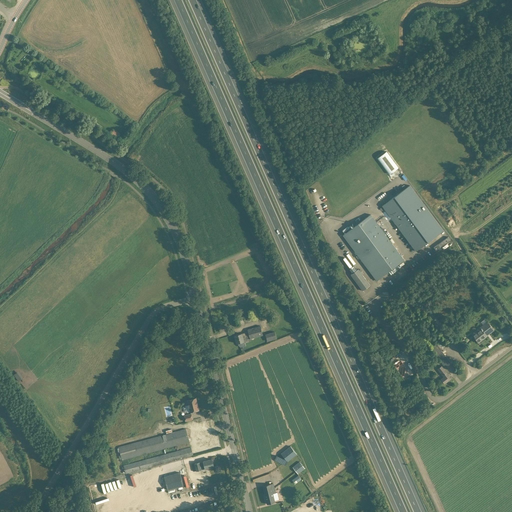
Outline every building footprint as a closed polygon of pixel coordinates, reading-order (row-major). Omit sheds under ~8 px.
[(117,139),(120,133),(117,131),(114,129),(110,134),(113,137),(117,139)] [(378,158),(389,174),(399,167),(387,151),(378,158)] [(382,206),(416,251),(443,231),(410,185),(382,206)] [(374,212),(371,214),(377,222),(380,220),(374,212)] [(343,235),(376,280),(404,260),(370,214),(343,235)] [(448,237),(438,244),(434,247),(436,250),(450,240),(448,237)] [(363,291),(370,285),(358,269),(351,275),(363,291)] [(494,330),(487,322),(472,334),(478,343),(494,330)] [(234,335),(237,343),(244,341),(243,338),(249,336),(250,338),(262,334),(260,325),(247,329),(247,331),(234,335)] [(274,331),(264,334),(266,341),(276,338),(274,331)] [(431,348),(439,359),(446,367),(451,363),(436,344),(431,348)] [(444,384),(451,379),(441,366),(437,369),(443,377),(441,379),(444,384)] [(190,412),(194,411),(199,410),(196,398),(184,401),(184,402),(184,403),(185,404),(186,405),(188,405),(190,412)] [(186,429),(118,445),(121,458),(189,443),(186,429)] [(290,446),(281,454),(287,462),(296,454),(290,446)] [(192,448),(123,463),(125,471),(193,456),(192,448)] [(191,464),(193,471),(214,466),(212,459),(191,464)] [(299,462),(292,467),(298,474),(304,468),(299,462)] [(167,490),(183,486),(180,472),(164,476),(167,490)] [(273,483),(262,486),(267,504),(275,502),(274,500),(279,499),(277,492),(275,493),(273,483)]
